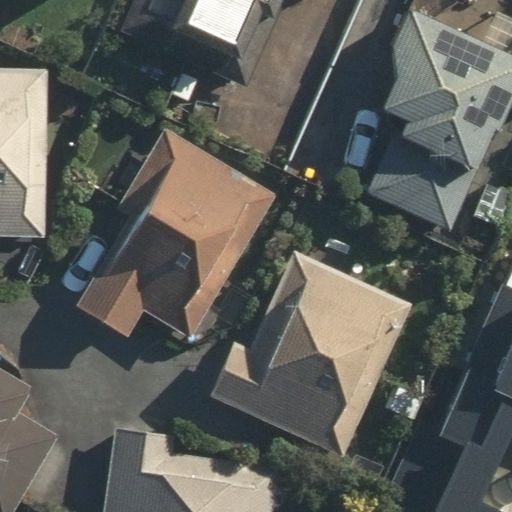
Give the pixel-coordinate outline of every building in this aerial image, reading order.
[(132,0),(118,30),(237,88),(279,0),(132,0)] [(419,11),(373,102),(409,121),(401,137),(470,172),(507,100),(511,102),(511,36),(503,54),(419,11)] [(0,237),(41,239),(48,70),(0,67),(0,237)] [(275,195),(164,130),(118,208),(128,214),(74,306),(125,336),(139,312),(189,341),(275,195)] [(296,254),(255,342),(236,333),(207,397),(337,458),(408,306),(296,254)] [(511,268),(500,263),(377,511),(511,511),(511,501),(497,494),(511,462),(511,268)] [(27,383),(0,367),(0,511),(8,511),(52,438),(10,412),(27,383)] [(114,430),(102,511),(267,511),(274,465),(169,451),(170,437),(114,430)]
